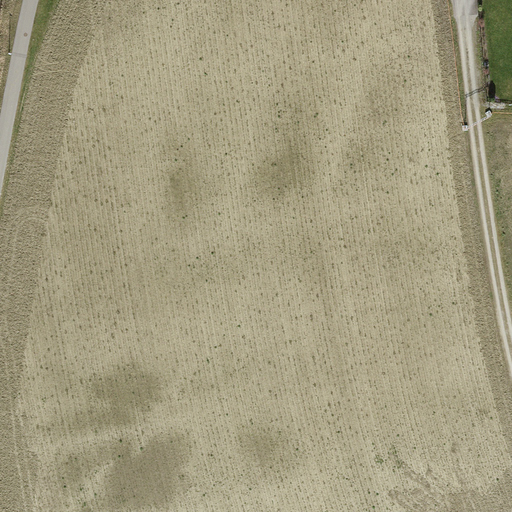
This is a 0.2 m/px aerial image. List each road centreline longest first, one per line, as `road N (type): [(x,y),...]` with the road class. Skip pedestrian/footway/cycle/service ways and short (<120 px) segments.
road 1 (track): [(464,0),(511,352)]
road 2 (track): [(0,168),(33,0)]
